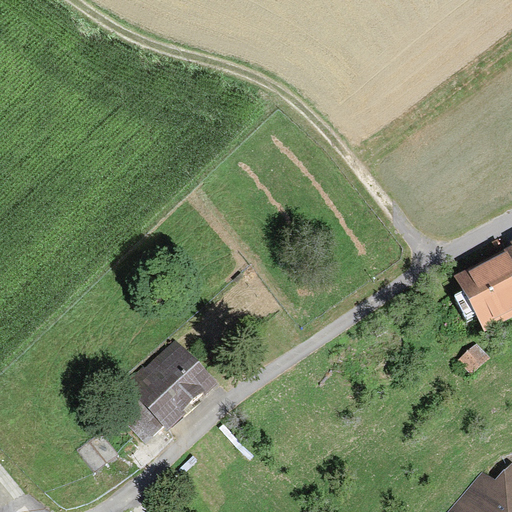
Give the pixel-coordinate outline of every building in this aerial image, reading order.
[(483,332),(511,317),(511,254),(457,283),(483,332)] [(486,361),(474,347),(457,361),(469,376),(486,361)] [(145,395),(126,412),(151,442),(218,385),(191,352),(170,370),(161,360),(134,382),(145,395)] [(75,458),(91,480),(114,464),(99,441),(75,458)] [(511,511),(511,481),(507,477),(495,492),(477,478),(449,511),(511,511)]
